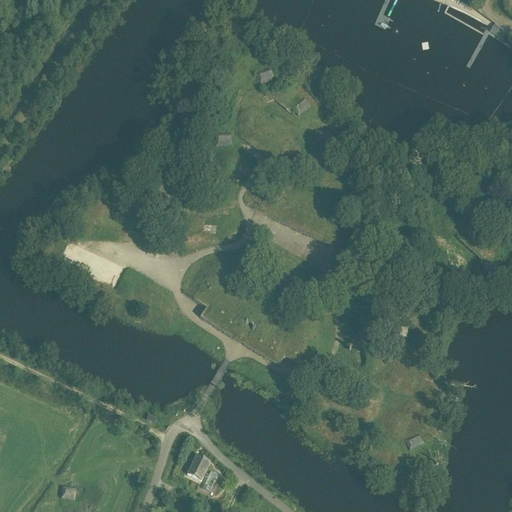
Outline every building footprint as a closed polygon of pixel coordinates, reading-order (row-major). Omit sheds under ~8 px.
[(508,35),(495,27),(491,34),(503,42),(508,35)] [(270,70),(257,74),(261,86),(274,82),(270,70)] [(303,97),(291,107),(299,117),(311,107),(303,97)] [(314,131),(314,144),(330,145),(331,132),(314,131)] [(231,134),(215,135),(216,149),(232,148),(231,134)] [(482,188),(468,195),(473,206),(487,199),(482,188)] [(484,263),(482,275),(498,277),(500,264),(484,263)] [(393,326),(392,338),(407,339),(408,327),(393,326)] [(146,422),(153,425),(156,420),(149,416),(146,422)] [(418,434),(404,440),(409,452),(423,446),(418,434)] [(200,484),(210,464),(196,458),(186,477),(200,484)] [(62,489),(61,500),(74,502),(76,490),(62,489)]
